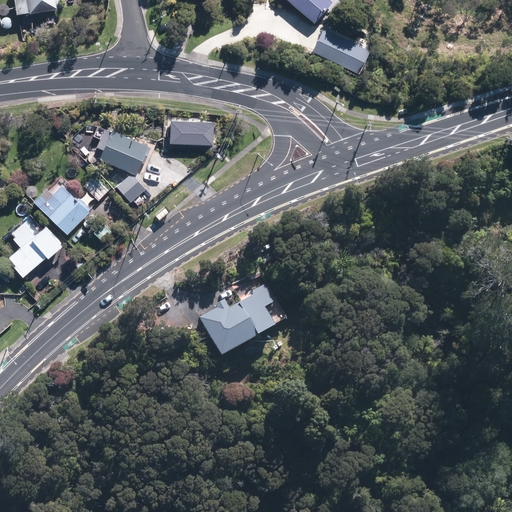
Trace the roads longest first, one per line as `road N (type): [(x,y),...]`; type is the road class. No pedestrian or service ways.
road 1 (secondary): [(257,201),(87,307),(0,390)]
road 2 (secondary): [(511,110),(355,162)]
road 3 (tertiary): [(137,73),(0,83)]
road 4 (tertiary): [(257,92),(327,121),(355,162)]
road 5 (tertiary): [(257,92),(137,73)]
